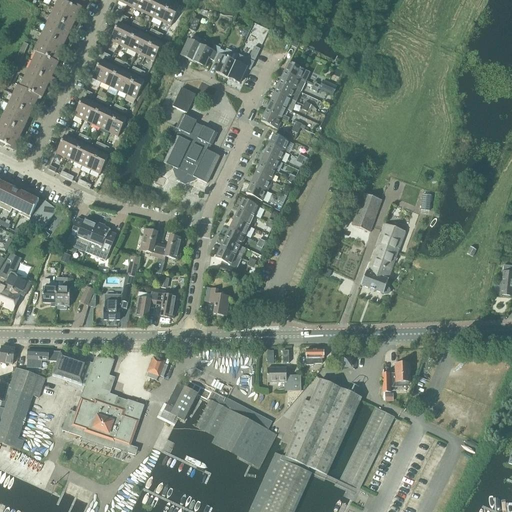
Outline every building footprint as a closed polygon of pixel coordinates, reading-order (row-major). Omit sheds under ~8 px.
[(74,17),(79,7),(72,3),(72,2),(68,0),(58,0),(59,0),(55,8),(74,17)] [(136,10),(140,0),(129,0),(127,6),(136,10)] [(145,14),(151,0),(140,0),(136,10),(145,14)] [(153,18),(161,2),(158,0),(151,0),(145,14),(153,18)] [(162,23),(170,6),(161,2),(153,18),(162,23)] [(170,27),(178,10),(170,6),(162,23),(170,27)] [(70,26),(74,17),(55,8),(51,17),(70,26)] [(66,35),(70,26),(51,17),(47,26),(66,35)] [(194,33),(199,22),(194,19),(188,30),(194,33)] [(119,46),(127,29),(118,24),(110,41),(119,46)] [(62,43),(66,35),(47,26),(43,34),(62,43)] [(128,50),(136,33),(127,29),(119,46),(128,50)] [(137,54),(145,37),(136,33),(128,50),(137,54)] [(58,52),(62,43),(43,34),(38,43),(58,52)] [(145,58),(154,41),(145,37),(137,54),(145,58)] [(154,62),(162,45),(154,41),(145,58),(154,62)] [(193,63),(200,47),(189,41),(181,57),(193,63)] [(214,62),(220,50),(220,49),(203,41),(200,47),(193,63),(204,68),(208,60),(214,62)] [(56,63),(56,62),(53,61),(58,52),(38,43),(34,52),(37,54),(56,63)] [(24,55),(29,46),(24,44),(20,53),(24,55)] [(254,61),(260,50),(254,47),(249,58),(254,61)] [(239,55),(226,49),(225,52),(220,50),(214,62),(220,65),(216,73),(227,79),(239,55)] [(19,63),(21,62),(24,55),(20,53),(16,61),(19,63)] [(37,54),(33,62),(33,63),(34,64),(33,66),(34,68),(47,74),(49,73),(51,71),(52,71),(56,63),(37,54)] [(250,70),(254,62),(239,55),(227,79),(239,84),(246,68),(250,70)] [(101,83),(109,66),(100,62),(93,79),(101,83)] [(47,74),(34,68),(33,66),(34,64),(33,63),(25,79),(27,80),(28,78),(30,77),(43,84),(43,85),(42,87),(44,88),(52,71),(51,71),(49,73),(47,74)] [(305,83),(309,73),(288,63),(284,73),(300,80),(300,81),(305,83)] [(110,87),(118,70),(109,66),(101,83),(110,87)] [(143,77),(145,73),(147,70),(141,67),(139,71),(137,74),(143,77)] [(13,79),(17,71),(16,69),(13,68),(9,77),(13,79)] [(119,91),(127,75),(118,70),(110,87),(119,91)] [(300,93),(305,83),(300,81),(300,80),(284,73),(279,83),(300,93)] [(127,95),(136,79),(127,75),(119,91),(127,95)] [(9,87),(13,79),(9,77),(4,85),(9,87)] [(43,84),(30,77),(28,78),(27,80),(25,79),(21,88),(39,97),(44,88),(42,87),(43,85),(43,84)] [(136,79),(127,95),(136,99),(144,83),(136,79)] [(337,87),(335,86),(323,81),(319,90),(331,95),(333,96),(337,87)] [(296,102),(300,93),(279,83),(275,92),(296,102)] [(39,97),(21,88),(18,87),(14,95),(33,104),(36,96),(39,98),(39,97)] [(187,114),(195,95),(181,89),(172,107),(187,114)] [(291,112),(296,102),(275,92),(270,102),(286,109),(286,110),(291,112)] [(29,113),(33,104),(14,95),(10,104),(29,113)] [(83,121),(91,104),(82,100),(74,117),(83,121)] [(288,122),(290,119),(284,116),(286,110),(286,109),(270,102),(266,112),(282,119),(288,122)] [(24,121),(29,113),(10,104),(6,112),(24,121)] [(92,125),(100,108),(91,104),(83,121),(92,125)] [(101,129),(109,112),(100,108),(92,125),(101,129)] [(20,130),(24,121),(6,112),(2,121),(20,130)] [(110,133),(118,117),(109,112),(101,129),(110,133)] [(277,130),(282,119),(266,112),(261,122),(277,130)] [(212,146),(217,134),(196,124),(196,122),(183,116),(176,129),(178,130),(175,136),(177,137),(164,164),(176,170),(175,171),(177,175),(176,178),(177,182),(185,185),(188,184),(189,182),(194,180),(195,179),(207,184),(220,157),(207,151),(210,145),(212,146)] [(118,137),(126,120),(118,117),(110,133),(118,137)] [(0,130),(16,139),(20,130),(2,121),(0,124),(0,130)] [(11,150),(16,139),(0,130),(0,146),(1,147),(2,147),(3,146),(11,150)] [(285,153),(289,143),(274,136),(269,145),(285,153)] [(65,158),(73,141),(64,137),(56,154),(65,158)] [(74,162),(82,146),(73,141),(65,158),(74,162)] [(280,163),(285,153),(269,145),(265,155),(280,163)] [(83,167),(91,150),(82,146),(74,162),(83,167)] [(92,171),(100,154),(91,150),(83,167),(92,171)] [(100,175),(108,158),(100,154),(92,171),(100,175)] [(276,172),(280,163),(265,155),(260,165),(276,172)] [(271,183),(276,172),(260,165),(255,175),(271,183)] [(266,192),(271,183),(255,175),(251,185),(266,192)] [(0,208),(1,209),(11,187),(1,183),(0,185),(0,208)] [(262,202),(266,192),(251,185),(246,194),(262,202)] [(21,192),(11,187),(1,209),(10,213),(12,209),(21,192)] [(29,196),(21,192),(12,209),(21,213),(29,196)] [(370,233),(381,201),(363,195),(357,214),(352,227),(370,233)] [(421,210),(430,211),(431,196),(422,195),(421,210)] [(29,220),(39,201),(29,196),(21,213),(20,215),(29,220)] [(255,217),(259,208),(259,207),(244,200),(239,210),(255,217)] [(40,232),(57,212),(45,203),(29,224),(40,232)] [(250,227),(255,217),(239,210),(234,220),(250,227)] [(276,220),(279,215),(273,212),(270,218),(276,220)] [(74,227),(69,239),(88,247),(98,223),(97,223),(90,220),(89,221),(85,219),(84,221),(78,218),(74,227)] [(245,237),(250,227),(234,220),(230,230),(245,237)] [(98,223),(88,247),(98,252),(96,257),(105,261),(113,244),(117,235),(109,232),(110,230),(105,227),(105,226),(98,223)] [(388,280),(406,232),(385,225),(368,272),(388,280)] [(158,259),(161,246),(156,244),(158,234),(146,230),(140,251),(152,254),(152,257),(158,259)] [(241,247),(245,237),(230,230),(225,239),(241,247)] [(178,261),(183,240),(170,237),(168,247),(161,246),(158,259),(165,261),(165,258),(178,261)] [(236,257),(241,247),(225,239),(220,249),(236,257)] [(470,247),(467,254),(472,257),(476,250),(470,247)] [(232,267),(236,257),(220,249),(216,259),(232,267)] [(69,255),(64,253),(61,261),(66,263),(69,255)] [(0,277),(5,280),(3,286),(21,294),(24,296),(26,292),(30,282),(14,275),(22,260),(11,255),(0,272),(0,277)] [(135,278),(139,259),(131,257),(127,276),(135,278)] [(511,266),(504,266),(504,272),(503,272),(501,295),(511,296),(511,266)] [(386,295),(387,295),(388,294),(389,294),(390,292),(390,291),(390,290),(389,289),(388,288),(386,287),(389,280),(388,280),(368,272),(367,272),(362,286),(385,295),(386,295)] [(168,290),(170,280),(162,278),(161,289),(168,290)] [(67,308),(69,308),(70,300),(71,300),(71,296),(70,296),(70,289),(68,289),(68,286),(72,286),(72,280),(57,279),(56,284),(57,284),(56,307),(57,307),(57,310),(67,311),(67,308)] [(56,308),(56,307),(57,284),(56,284),(51,283),(51,284),(50,284),(50,280),(47,280),(45,280),(44,281),(43,283),(42,286),(42,289),(43,289),(43,304),(52,304),(52,308),(56,308)] [(21,294),(3,286),(0,284),(0,301),(14,308),(18,300),(18,301),(21,294)] [(88,307),(95,291),(87,287),(80,303),(88,307)] [(105,302),(105,320),(120,320),(120,310),(127,310),(128,303),(131,288),(125,287),(124,287),(121,296),(105,295),(105,302)] [(227,317),(230,298),(217,296),(218,290),(212,289),(209,302),(216,303),(214,315),(227,317)] [(156,305),(159,292),(153,290),(152,295),(139,293),(135,317),(148,319),(151,304),(156,305)] [(173,319),(177,298),(164,295),(165,293),(159,292),(156,305),(163,306),(161,317),(173,319)] [(0,363),(13,366),(15,349),(2,347),(0,361),(0,363)] [(29,350),(28,369),(41,369),(41,361),(58,361),(62,352),(61,352),(55,352),(49,352),(49,351),(29,350)] [(325,360),(325,351),(307,351),(307,365),(314,365),(322,365),(322,360),(325,360)] [(58,361),(53,376),(54,376),(85,386),(76,413),(69,410),(62,431),(83,438),(82,439),(112,450),(113,448),(136,456),(138,448),(131,446),(140,419),(144,409),(145,405),(139,404),(128,400),(125,409),(115,405),(118,396),(107,392),(107,390),(102,389),(104,382),(107,383),(115,360),(108,358),(95,358),(94,363),(62,352),(58,361)] [(351,366),(351,362),(350,362),(350,358),(344,358),(344,357),(343,357),(342,366),(351,366)] [(159,376),(165,363),(155,359),(148,377),(153,379),(155,374),(159,376)] [(390,374),(383,374),(383,393),(384,393),(390,393),(390,392),(390,387),(397,387),(410,387),(409,382),(409,366),(408,366),(408,365),(402,365),(402,367),(396,367),(396,374),(390,375),(390,374)] [(286,377),(286,368),(268,369),(268,383),(285,383),(285,391),(301,391),(300,376),(286,377)] [(23,442),(18,440),(33,397),(38,399),(45,380),(16,369),(10,385),(9,385),(8,386),(11,388),(0,422),(0,443),(20,451),(23,442)] [(296,434),(285,457),(309,468),(327,476),(361,402),(362,399),(320,380),(310,403),(304,400),(290,431),(296,434)] [(215,438),(229,410),(199,395),(198,394),(178,384),(175,382),(164,403),(157,418),(168,424),(173,415),(179,418),(178,419),(183,421),(185,423),(215,438)] [(0,422),(11,388),(8,386),(9,385),(0,383),(0,422)] [(375,409),(340,481),(357,489),(359,490),(394,418),(375,409)] [(215,438),(212,444),(250,464),(251,465),(259,469),(276,435),(230,411),(229,410),(215,438)]
